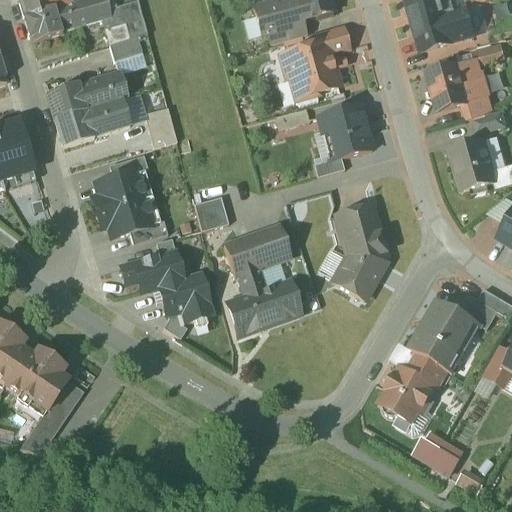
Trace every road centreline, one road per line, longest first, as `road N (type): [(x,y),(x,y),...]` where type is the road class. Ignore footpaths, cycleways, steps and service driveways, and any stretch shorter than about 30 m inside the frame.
road 1 (residential): [(441,230),(344,388),(314,419),(292,425),(259,422),(187,385),(41,292)]
road 2 (residential): [(0,4),(64,230),(63,256),(41,292)]
road 3 (residential): [(373,0),(441,230)]
